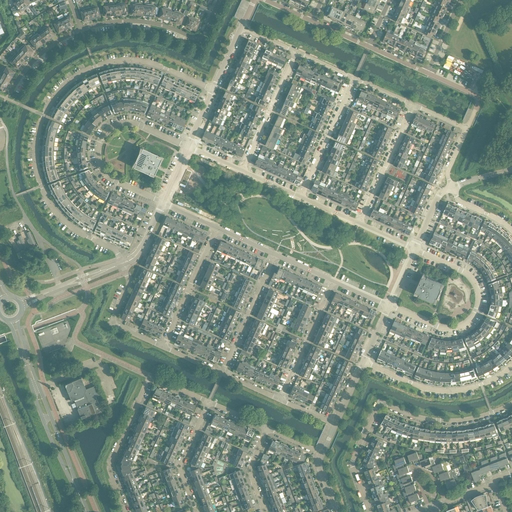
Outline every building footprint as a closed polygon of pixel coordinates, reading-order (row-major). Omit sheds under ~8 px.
[(24,10),(25,10),(26,10),(18,0),(17,0),(18,1),(17,2),(16,2),(14,4),(15,6),(11,9),(13,15),(17,12),(17,13),(19,12),(21,11),(21,12),(22,12),(23,11),(24,11),(24,10)] [(28,8),(28,7),(29,6),(28,5),(29,5),(29,4),(31,3),(28,0),(18,0),(26,10),(26,9),(27,8),(28,8)] [(437,6),(435,9),(445,13),(447,8),(445,7),(446,4),(438,0),(436,5),(437,6)] [(364,9),(375,14),(377,8),(366,3),(364,9)] [(399,6),(397,6),(396,8),(408,13),(410,8),(408,7),(400,3),(399,6)] [(328,14),(327,17),(333,19),(338,9),(329,5),(325,13),(328,14)] [(88,8),(87,8),(86,8),(89,21),(91,20),(90,19),(91,19),(92,20),(95,19),(92,7),(91,7),(89,8),(88,8)] [(93,7),(92,7),(95,19),(96,19),(96,17),(97,17),(97,18),(100,17),(98,7),(96,8),(96,7),(95,7),(93,7)] [(164,7),(163,7),(163,9),(161,8),(158,18),(161,19),(162,18),(163,18),(162,20),(164,20),(168,8),(167,8),(166,8),(164,7)] [(84,9),(83,10),(82,10),(82,11),(81,12),(83,22),(86,21),(86,20),(87,20),(88,21),(89,21),(86,8),(85,9),(84,9)] [(169,8),(168,8),(164,20),(165,21),(166,19),(167,20),(169,21),(173,12),(171,11),(172,10),(171,10),(170,9),(169,8)] [(345,8),(344,11),(343,11),(338,22),(344,25),(349,14),(350,11),(345,8)] [(403,18),(405,19),(408,13),(396,8),(395,10),(397,11),(395,14),(403,18)] [(338,9),(333,19),(338,22),(343,11),(338,9)] [(432,14),(431,17),(438,20),(440,18),(442,19),(445,13),(435,9),(434,13),(433,12),(432,14)] [(176,11),(175,11),(174,11),(174,12),(173,12),(169,21),(172,22),(173,21),(174,22),(173,23),(175,23),(179,11),(178,11),(177,11),(176,11)] [(180,12),(179,12),(179,11),(175,23),(176,24),(177,23),(178,23),(177,24),(181,25),(184,15),(182,15),(183,14),(181,13),(181,12),(180,12)] [(350,27),(355,16),(349,14),(344,25),(350,27)] [(392,16),(391,19),(401,23),(403,18),(395,14),(394,17),(392,16)] [(66,16),(64,17),(63,17),(69,28),(70,28),(70,26),(71,26),(71,27),(74,25),(69,16),(68,17),(68,16),(66,16)] [(356,30),(361,19),(355,16),(350,27),(356,30)] [(440,24),(437,23),(438,20),(431,17),(430,16),(426,25),(428,26),(428,25),(437,30),(440,24)] [(60,19),(59,19),(58,20),(64,31),(65,30),(64,29),(66,28),(66,30),(69,28),(63,17),(62,18),(60,19)] [(192,17),(191,17),(190,17),(190,18),(188,17),(184,26),(187,28),(188,27),(189,27),(188,29),(189,29),(195,18),(194,17),(193,17),(192,17)] [(195,18),(189,29),(191,30),(191,29),(192,29),(192,30),(195,31),(196,29),(199,30),(202,23),(198,21),(198,20),(197,19),(196,18),(195,18)] [(362,33),(367,22),(361,19),(356,30),(362,33)] [(57,21),(55,22),(54,22),(55,23),(54,24),(58,33),(61,31),(62,30),(62,32),(64,31),(58,20),(57,21)] [(426,29),(425,29),(423,33),(431,37),(432,34),(435,35),(437,30),(428,25),(428,26),(426,29)] [(44,28),(43,29),(50,39),(51,38),(51,37),(52,36),(52,37),(55,35),(49,27),(48,28),(47,27),(46,27),(45,28),(44,28)] [(40,31),(40,32),(40,33),(39,34),(45,42),(48,40),(47,40),(48,39),(49,40),(50,39),(43,29),(42,29),(41,30),(40,31)] [(385,43),(386,41),(389,43),(393,35),(387,32),(385,36),(383,40),(382,42),(385,43)] [(394,32),(393,35),(389,43),(392,44),(391,46),(394,47),(398,37),(399,34),(394,32)] [(35,35),(34,35),(34,36),(41,46),(42,45),(41,44),(42,43),(43,44),(45,42),(39,34),(38,35),(38,34),(37,34),(36,34),(35,35)] [(31,38),(31,39),(30,39),(31,40),(30,41),(36,49),(39,47),(38,46),(39,46),(40,47),(41,46),(34,36),(33,36),(32,37),(31,38)] [(403,40),(398,37),(394,47),(396,48),(397,46),(400,48),(403,40)] [(248,40),(247,43),(245,42),(244,44),(257,50),(259,45),(248,40)] [(404,52),(409,42),(403,40),(400,48),(403,49),(402,51),(404,52)] [(410,40),(409,42),(404,52),(407,53),(408,51),(411,53),(414,44),(415,45),(416,42),(410,40)] [(244,46),(245,47),(244,50),(254,55),(257,50),(244,44),(244,46)] [(414,54),(413,56),(415,57),(420,47),(415,45),(414,44),(411,53),(414,54)] [(21,47),(20,48),(29,56),(30,55),(29,55),(30,54),(31,54),(33,52),(26,45),(25,46),(24,45),(22,46),(21,47)] [(421,59),(426,50),(420,47),(415,57),(421,59)] [(18,50),(18,51),(18,52),(18,53),(25,60),(27,58),(27,57),(28,58),(29,56),(20,48),(19,49),(19,50),(18,50)] [(266,63),(267,60),(271,50),(269,49),(269,51),(265,50),(264,53),(263,56),(262,58),(260,61),(266,63)] [(242,53),(241,52),(240,54),(250,59),(250,58),(252,59),(254,55),(244,50),(242,53)] [(272,53),(273,51),(271,50),(267,60),(272,63),(276,54),(272,53)] [(14,55),(13,56),(12,56),(22,65),(23,64),(22,63),(22,62),(23,62),(25,60),(18,53),(17,54),(16,54),(15,54),(14,55)] [(248,63),(250,59),(240,54),(239,56),(241,57),(239,60),(248,63)] [(279,54),(279,55),(276,54),(272,63),(277,65),(281,55),(279,54)] [(286,59),(282,57),(283,55),(281,55),(277,65),(282,67),(286,59)] [(11,59),(10,60),(11,61),(10,62),(17,69),(19,66),(20,65),(21,66),(22,65),(12,56),(12,57),(11,58),(11,59)] [(250,65),(248,64),(248,63),(239,60),(238,63),(236,62),(236,64),(246,68),(248,69),(250,65)] [(243,73),(246,68),(236,64),(235,66),(236,66),(235,70),(243,73)] [(303,67),(300,65),(296,73),(301,76),(306,66),(304,65),(303,67)] [(307,66),(306,66),(301,76),(300,78),(305,80),(310,70),(307,68),(307,66)] [(2,70),(2,71),(12,77),(13,76),(12,76),(13,75),(15,72),(6,67),(6,68),(5,68),(4,68),(3,68),(3,69),(2,70)] [(313,71),(310,70),(305,80),(310,82),(315,70),(314,69),(313,71)] [(234,73),(232,72),(231,74),(241,78),(243,73),(235,70),(234,73)] [(317,71),(315,70),(310,82),(315,84),(316,82),(320,74),(316,73),(317,71)] [(0,74),(0,75),(1,76),(0,77),(9,82),(10,79),(10,78),(12,79),(12,77),(2,71),(1,72),(1,73),(0,73),(0,74)] [(99,73),(103,84),(107,82),(104,71),(99,73)] [(157,73),(152,71),(148,82),(153,84),(157,73)] [(272,74),(267,72),(265,77),(275,82),(276,80),(274,79),(276,76),(272,74)] [(153,84),(157,85),(162,75),(157,73),(153,84)] [(96,86),(100,85),(96,74),(91,76),(96,86)] [(239,83),(241,78),(231,74),(230,76),(232,76),(230,79),(239,83)] [(320,74),(316,82),(321,85),(325,75),(323,74),(323,75),(320,74)] [(327,75),(325,75),(321,85),(326,87),(329,78),(326,77),(327,75)] [(96,86),(91,76),(86,78),(92,88),(96,86)] [(169,78),(164,76),(159,86),(165,89),(169,78)] [(0,83),(6,87),(7,86),(6,85),(7,84),(7,85),(9,82),(0,77),(0,83)] [(274,84),(275,82),(265,77),(263,82),(271,86),(273,83),(274,84)] [(86,78),(83,80),(82,81),(88,91),(92,88),(86,78)] [(174,80),(169,78),(165,89),(170,91),(174,80)] [(329,78),(326,87),(331,89),(335,79),(333,78),(333,80),(329,78)] [(237,88),(239,83),(230,79),(229,83),(227,82),(227,84),(237,88)] [(336,81),(337,80),(335,79),(331,89),(339,93),(343,83),(340,82),(339,83),(336,81)] [(170,91),(174,93),(179,83),(174,80),(170,91)] [(80,82),(79,83),(77,84),(84,94),(88,91),(82,81),(80,82)] [(263,82),(261,87),(271,92),(271,90),(270,89),(271,86),(263,82)] [(184,85),(179,83),(174,93),(179,95),(184,85)] [(77,84),(74,86),(73,87),(81,96),(84,94),(77,84)] [(226,89),(234,93),(237,88),(227,84),(226,85),(227,86),(226,89)] [(292,87),(290,86),(289,88),(299,93),(302,88),(297,85),(294,84),(293,84),(292,87)] [(189,87),(184,85),(179,95),(184,98),(189,87)] [(72,88),(70,90),(69,91),(77,99),(81,96),(73,87),(72,88)] [(194,89),(189,87),(184,98),(189,100),(194,89)] [(261,87),(258,92),(267,96),(268,93),(270,93),(271,92),(261,87)] [(299,99),(302,94),(299,93),(289,88),(288,90),(290,91),(289,94),(299,99)] [(189,100),(194,102),(199,91),(194,89),(189,100)] [(68,92),(66,93),(65,94),(74,103),(77,99),(69,91),(68,92)] [(225,91),(224,95),(222,94),(221,96),(231,100),(233,95),(225,91)] [(358,94),(355,101),(362,104),(367,93),(362,91),(360,95),(358,94)] [(267,100),(265,99),(267,96),(258,92),(256,97),(266,101),(267,100)] [(372,96),(367,93),(362,104),(367,106),(372,96)] [(64,96),(62,98),(62,99),(71,106),(74,103),(65,94),(64,96)] [(295,103),(295,102),(297,103),(299,99),(289,94),(287,97),(286,96),(285,98),(295,103)] [(221,101),(229,105),(231,100),(221,96),(220,97),(222,98),(221,101)] [(372,108),(377,98),(372,96),(367,106),(372,108)] [(265,103),(266,102),(266,101),(256,97),(254,102),(262,106),(264,103),(265,103)] [(286,101),(284,104),(293,108),(295,103),(285,98),(284,100),(286,101)] [(326,99),(324,98),(322,103),(332,107),(333,106),(331,105),(333,102),(330,100),(327,99),(326,99)] [(377,111),(382,100),(377,98),(372,108),(377,111)] [(60,100),(59,101),(58,103),(68,110),(71,106),(62,99),(60,100)] [(134,111),(139,112),(143,101),(136,100),(136,102),(134,111)] [(382,113),(386,102),(382,100),(377,111),(382,113)] [(110,103),(111,105),(114,113),(119,111),(117,103),(116,101),(110,103)] [(143,101),(139,112),(144,114),(148,106),(149,104),(143,101)] [(219,104),(218,104),(217,106),(227,110),(229,105),(221,101),(219,104)] [(386,102),(382,113),(387,115),(388,112),(391,104),(386,102)] [(58,104),(56,106),(55,107),(65,113),(68,110),(58,103),(58,104)] [(332,107),(322,103),(320,108),(328,112),(329,109),(331,109),(332,107)] [(261,108),(253,104),(251,109),(261,114),(262,112),(260,111),(261,108)] [(285,116),(289,106),(292,108),(293,108),(284,104),(280,114),(285,116)] [(388,112),(388,113),(387,115),(391,117),(393,114),(393,115),(396,107),(391,104),(388,112)] [(151,105),(150,107),(147,115),(152,117),(156,107),(151,105)] [(103,108),(101,106),(96,109),(102,119),(107,116),(103,108)] [(107,116),(112,114),(108,106),(103,108),(107,116)] [(227,110),(217,106),(216,107),(218,108),(216,111),(225,115),(226,116),(228,111),(227,110)] [(55,107),(53,112),(63,117),(65,113),(55,107)] [(157,120),(161,109),(156,107),(152,117),(157,120)] [(393,115),(398,117),(402,109),(396,107),(393,115)] [(328,112),(320,108),(317,113),(327,117),(328,115),(327,115),(328,112)] [(98,122),(102,119),(96,109),(95,110),(90,114),(93,116),(92,116),(98,122)] [(162,122),(166,111),(161,109),(157,120),(162,122)] [(251,109),(249,114),(257,118),(258,115),(260,115),(261,114),(251,109)] [(356,118),(358,113),(350,110),(348,115),(356,118)] [(166,111),(162,122),(167,124),(171,114),(166,111)] [(212,115),(222,120),(225,115),(216,111),(215,114),(213,114),(212,115)] [(312,116),(315,118),(324,121),(325,118),(327,119),(327,117),(317,113),(315,111),(312,116)] [(53,112),(50,117),(61,122),(63,117),(53,112)] [(171,126),(176,116),(171,114),(167,124),(171,126)] [(257,118),(249,114),(246,119),(256,123),(257,122),(255,121),(257,118)] [(220,125),(222,120),(212,115),(211,117),(213,118),(212,121),(220,125)] [(348,115),(346,120),(353,123),(356,118),(348,115)] [(416,128),(421,118),(416,115),(411,125),(416,128)] [(95,126),(98,122),(92,116),(88,120),(95,126)] [(176,128),(181,118),(176,116),(171,126),(176,128)] [(280,128),(284,118),(279,116),(274,126),(283,129),(280,128)] [(182,131),(186,120),(181,118),(176,128),(182,131)] [(256,124),(256,123),(246,119),(244,118),(242,123),(252,128),(254,124),(255,125),(256,124)] [(315,118),(313,123),(323,127),(324,125),(322,125),(324,121),(315,118)] [(421,130),(426,120),(421,118),(416,128),(421,130)] [(58,129),(60,124),(57,123),(55,122),(52,121),(49,119),(47,124),(50,126),(53,127),(55,128),(58,129)] [(95,126),(88,120),(85,126),(92,130),(95,126)] [(353,123),(346,120),(343,125),(354,129),(356,125),(353,123)] [(427,130),(431,122),(426,120),(421,130),(422,128),(427,130)] [(427,130),(432,132),(436,125),(431,122),(427,130)] [(251,131),(252,128),(242,123),(240,128),(242,129),(252,133),(253,131),(251,131)] [(321,128),(322,129),(323,127),(313,123),(311,128),(319,131),(321,128)] [(50,126),(47,124),(45,130),(49,130),(51,131),(54,132),(57,133),(58,129),(55,128),(53,127),(50,126)] [(80,130),(81,131),(89,135),(92,130),(85,126),(84,126),(83,125),(80,130)] [(343,125),(341,129),(352,134),(354,129),(343,125)] [(393,129),(385,125),(383,130),(390,134),(393,129)] [(280,134),(283,129),(274,126),(273,129),(271,128),(270,130),(280,134)] [(249,134),(251,135),(252,133),(242,129),(240,128),(238,133),(248,138),(249,134)] [(350,139),(352,134),(341,129),(339,134),(350,139)] [(278,139),(280,134),(270,130),(270,132),(271,132),(270,135),(278,139)] [(318,133),(310,130),(308,135),(318,139),(318,137),(317,137),(318,133)] [(390,134),(383,130),(380,135),(388,139),(390,134)] [(448,130),(446,133),(445,135),(453,138),(455,133),(448,130)] [(204,142),(206,143),(210,133),(205,131),(201,139),(205,140),(204,142)] [(80,133),(78,132),(75,139),(86,142),(88,137),(80,133)] [(208,142),(212,143),(215,135),(210,133),(206,143),(208,144),(208,142)] [(308,135),(305,133),(303,138),(314,143),(315,140),(317,141),(318,139),(308,135)] [(350,139),(339,134),(337,140),(347,144),(350,139)] [(378,140),(386,144),(388,139),(380,135),(378,134),(375,139),(378,140)] [(220,137),(215,135),(212,143),(215,145),(214,146),(216,147),(220,137)] [(276,144),(278,139),(270,135),(268,139),(267,138),(266,140),(276,144)] [(412,144),(415,139),(407,135),(404,140),(412,144)] [(443,140),(451,143),(453,138),(445,135),(443,140)] [(221,148),(225,139),(220,137),(216,147),(218,148),(218,146),(221,148)] [(300,143),(303,145),(313,149),(314,147),(312,147),(314,143),(303,138),(300,143)] [(75,139),(78,139),(77,146),(85,147),(86,142),(75,139)] [(224,151),(226,152),(230,142),(225,139),(221,148),(225,149),(224,151)] [(274,149),(276,144),(266,140),(265,141),(267,142),(265,146),(274,149)] [(378,140),(376,145),(384,149),(386,144),(378,140)] [(402,145),(410,149),(412,144),(404,140),(402,145)] [(441,145),(449,148),(451,143),(443,140),(441,145)] [(343,145),(344,145),(336,141),(333,147),(341,150),(344,151),(346,146),(343,145)] [(235,144),(230,142),(226,152),(227,153),(228,151),(231,152),(235,144)] [(240,146),(235,144),(231,152),(234,154),(234,155),(235,156),(240,146)] [(373,144),(371,149),(374,150),(382,154),(384,149),(376,145),(373,144)] [(313,149),(303,145),(301,149),(309,153),(311,150),(312,151),(313,149)] [(400,150),(408,154),(410,149),(402,145),(400,150)] [(439,150),(446,153),(449,148),(441,145),(439,150)] [(241,157),(245,148),(240,146),(235,156),(237,157),(238,155),(241,157)] [(344,151),(341,150),(333,147),(331,151),(341,156),(344,151)] [(149,174),(149,173),(154,175),(161,159),(157,157),(157,155),(142,148),(140,154),(141,154),(137,163),(136,162),(133,167),(149,174)] [(309,153),(301,149),(299,154),(309,159),(309,157),(308,156),(309,153)] [(371,155),(379,159),(382,154),(374,150),(371,149),(369,154),(371,155)] [(398,155),(406,159),(408,154),(400,150),(398,155)] [(436,155),(444,158),(446,153),(439,150),(436,155)] [(339,161),(341,156),(331,151),(329,156),(339,161)] [(265,157),(259,154),(255,165),(260,167),(263,159),(265,157)] [(308,161),(309,159),(299,154),(296,160),(305,163),(306,160),(308,161)] [(406,159),(398,155),(396,160),(403,163),(406,165),(409,160),(406,159)] [(442,163),(444,158),(436,155),(434,159),(442,163)] [(337,166),(339,161),(329,156),(327,161),(337,166)] [(370,157),(368,156),(365,161),(376,166),(378,161),(370,157)] [(265,170),(268,162),(263,159),(260,167),(265,170)] [(270,159),(269,162),(268,162),(265,170),(270,172),(273,164),(274,161),(270,159)] [(432,164),(440,168),(442,163),(434,159),(432,164)] [(396,160),(393,165),(401,169),(403,163),(396,160)] [(335,171),(337,166),(327,161),(325,166),(335,171)] [(363,166),(374,171),(376,166),(365,161),(363,166)] [(77,171),(79,170),(87,167),(86,162),(75,165),(77,171)] [(275,174),(278,166),(273,164),(270,172),(275,174)] [(280,164),(278,166),(275,174),(280,176),(284,167),(284,166),(280,164)] [(430,169),(438,173),(440,168),(432,164),(430,169)] [(322,172),(330,175),(332,176),(335,171),(325,166),(322,172)] [(372,176),(374,171),(363,166),(361,171),(372,176)] [(288,170),(288,169),(284,167),(280,176),(284,178),(288,171),(288,170)] [(430,169),(427,168),(425,173),(435,178),(438,173),(430,169)] [(90,175),(88,170),(80,173),(82,176),(79,177),(81,180),(90,175)] [(294,183),(298,175),(299,172),(294,170),(293,173),(289,181),(294,183)] [(288,171),(284,178),(289,181),(293,173),(288,171)] [(361,171),(364,172),(361,177),(369,181),(372,176),(361,171)] [(59,173),(57,174),(54,175),(51,176),(48,176),(45,177),(47,183),(50,181),(53,180),(55,179),(58,178),(60,178),(59,173)] [(425,179),(425,180),(433,183),(435,178),(425,173),(422,178),(425,179)] [(81,180),(85,185),(93,179),(90,175),(81,180)] [(300,185),(303,177),(298,175),(294,183),(300,185)] [(361,177),(359,182),(367,185),(369,181),(361,177)] [(386,182),(393,186),(396,187),(399,182),(388,177),(386,182)] [(93,179),(85,185),(89,190),(96,183),(93,179)] [(316,180),(311,190),(316,193),(321,182),(316,180)] [(61,185),(59,181),(56,182),(54,183),(51,184),(48,185),(50,190),(53,189),(56,187),(58,186),(61,185)] [(353,186),(365,191),(367,185),(359,182),(356,181),(353,186)] [(432,185),(423,181),(420,186),(422,187),(430,190),(432,185)] [(316,193),(321,195),(325,187),(326,184),(321,182),(316,193)] [(391,191),(393,186),(386,182),(383,187),(391,191)] [(100,186),(96,183),(89,190),(93,195),(94,195),(100,186)] [(60,191),(63,189),(61,185),(58,186),(56,187),(53,189),(50,190),(53,195),(56,193),(58,192),(60,191)] [(94,195),(99,198),(104,189),(100,186),(94,195)] [(329,189),(325,187),(321,195),(326,197),(329,189)] [(389,195),(391,191),(383,187),(381,192),(389,195)] [(422,187),(420,191),(428,195),(430,190),(422,187)] [(65,193),(63,189),(60,191),(58,192),(56,193),(53,195),(55,200),(58,198),(61,196),(63,195),(65,193)] [(105,202),(109,192),(104,189),(99,198),(105,202)] [(326,197),(331,199),(334,191),(329,189),(326,197)] [(339,194),(334,191),(331,199),(336,202),(339,194)] [(339,194),(336,202),(341,204),(345,193),(340,191),(339,194)] [(417,196),(425,200),(428,195),(420,191),(418,191),(416,196),(417,196)] [(381,192),(379,197),(387,201),(389,195),(381,192)] [(55,200),(58,204),(61,202),(63,200),(66,199),(68,197),(65,193),(63,195),(61,196),(58,198),(55,200)] [(111,193),(107,203),(112,205),(117,195),(111,193)] [(349,198),(350,196),(345,193),(341,204),(346,206),(349,198)] [(117,208),(122,197),(117,195),(112,205),(117,208)] [(425,200),(417,196),(415,201),(423,205),(425,200)] [(69,202),(71,201),(68,197),(66,199),(63,200),(61,202),(58,204),(62,208),(64,206),(66,204),(69,202)] [(122,210),(126,200),(122,197),(117,208),(122,210)] [(346,206),(351,208),(354,200),(349,198),(346,206)] [(127,212),(131,202),(126,200),(122,210),(127,212)] [(351,208),(356,211),(359,203),(354,200),(351,208)] [(421,210),(423,205),(415,201),(413,200),(410,205),(413,206),(421,210)] [(71,201),(69,202),(66,204),(64,206),(62,208),(65,212),(68,210),(70,208),(72,206),(74,204),(71,201)] [(133,212),(136,204),(131,202),(127,212),(132,214),(133,212)] [(447,203),(443,214),(448,216),(452,206),(450,205),(450,204),(447,203)] [(75,209),(77,207),(74,204),(72,206),(70,208),(68,210),(65,212),(69,216),(71,214),(73,211),(75,209)] [(141,206),(136,204),(133,212),(138,214),(141,206)] [(141,206),(138,214),(136,217),(142,219),(146,209),(141,206)] [(411,211),(418,215),(421,210),(413,206),(411,211)] [(455,207),(452,206),(448,216),(453,218),(458,208),(455,207)] [(71,214),(69,216),(73,220),(75,217),(77,215),(79,213),(80,211),(77,207),(75,209),(73,211),(71,214)] [(460,209),(458,208),(453,218),(458,220),(462,210),(460,209)] [(379,211),(373,209),(370,217),(375,219),(379,211)] [(18,210),(5,216),(6,220),(20,214),(18,210)] [(465,211),(462,210),(458,220),(463,223),(467,212),(465,211)] [(84,213),(80,211),(79,213),(77,215),(75,217),(73,220),(77,223),(79,220),(81,218),(83,216),(84,213)] [(380,221),(383,214),(379,211),(375,219),(380,221)] [(470,214),(470,213),(467,212),(463,223),(468,225),(472,215),(470,214)] [(88,216),(84,213),(83,216),(81,218),(79,220),(77,223),(82,226),(83,223),(85,221),(87,218),(88,216)] [(385,224),(388,216),(383,214),(380,221),(385,224)] [(394,215),(393,218),(388,216),(385,224),(390,226),(394,215)] [(398,220),(399,218),(394,215),(390,226),(395,228),(398,220)] [(475,215),(475,216),(472,215),(468,225),(473,227),(477,217),(475,215)] [(92,218),(88,216),(87,218),(85,221),(83,223),(82,226),(86,229),(88,226),(89,223),(91,221),(92,218)] [(166,217),(163,224),(168,227),(172,219),(166,217)] [(480,218),(477,217),(473,227),(478,229),(482,219),(480,218)] [(86,229),(91,231),(93,228),(94,225),(95,223),(96,221),(92,218),(91,221),(89,223),(88,226),(86,229)] [(177,221),(172,219),(168,227),(173,229),(177,221)] [(400,230),(403,223),(398,220),(395,228),(400,230)] [(484,221),(480,230),(484,233),(490,222),(487,221),(487,222),(485,220),(484,221)] [(104,224),(98,221),(97,224),(96,226),(95,229),(94,232),(99,234),(100,232),(101,229),(103,226),(104,224)] [(181,223),(177,221),(173,229),(178,231),(181,223)] [(492,224),(490,222),(484,233),(488,235),(494,226),(492,224)] [(186,226),(181,223),(178,231),(183,233),(186,226)] [(404,233),(408,225),(403,223),(400,230),(404,233)] [(99,234),(104,237),(105,234),(106,231),(107,228),(109,226),(104,224),(103,226),(101,229),(100,232),(99,234)] [(410,235),(413,227),(408,225),(404,233),(410,235)] [(113,228),(109,226),(107,228),(106,231),(105,234),(104,237),(109,239),(110,236),(111,233),(112,231),(113,228)] [(187,238),(188,236),(191,228),(186,226),(183,233),(182,236),(187,238)] [(497,227),(494,226),(488,235),(492,237),(499,228),(497,227)] [(118,230),(113,228),(112,231),(111,233),(110,236),(109,239),(114,241),(115,238),(116,235),(117,233),(118,230)] [(196,230),(191,228),(188,236),(193,238),(196,230)] [(501,230),(499,228),(492,237),(496,240),(503,232),(501,230)] [(123,233),(118,230),(117,233),(116,235),(115,238),(114,241),(119,243),(120,240),(121,238),(123,233)] [(191,241),(196,243),(197,240),(198,240),(201,232),(196,230),(193,238),(191,241)] [(198,240),(203,242),(206,235),(201,232),(198,240)] [(440,235),(434,232),(430,243),(435,245),(438,237),(440,235)] [(496,240),(500,243),(507,235),(505,233),(505,234),(503,232),(496,240)] [(128,235),(123,233),(121,238),(120,240),(119,243),(123,246),(125,243),(126,240),(127,237),(128,235)] [(14,236),(20,250),(24,248),(18,234),(14,236)] [(123,246),(128,248),(130,245),(131,242),(132,240),(133,237),(128,235),(127,237),(126,240),(125,243),(123,246)] [(440,235),(439,237),(438,237),(435,245),(440,247),(444,237),(440,235)] [(500,243),(503,247),(511,239),(509,237),(507,235),(500,243)] [(168,241),(158,237),(155,242),(165,246),(168,241)] [(445,250),(449,239),(444,237),(440,247),(445,250)] [(450,252),(454,241),(449,239),(445,250),(450,252)] [(511,240),(511,239),(503,247),(506,250),(511,245),(511,240)] [(221,241),(217,250),(221,252),(225,243),(221,241)] [(454,254),(459,244),(454,241),(450,252),(454,254)] [(161,250),(163,251),(165,246),(155,242),(153,247),(161,250)] [(230,245),(225,243),(221,252),(226,254),(230,245)] [(459,244),(454,254),(459,256),(463,248),(464,246),(459,244)] [(234,247),(230,245),(226,254),(231,256),(234,247)] [(159,255),(161,250),(153,247),(151,252),(159,255)] [(239,250),(234,247),(231,256),(235,258),(239,250)] [(459,256),(465,259),(468,251),(463,248),(459,256)] [(244,252),(239,250),(235,258),(240,260),(244,252)] [(471,250),(467,260),(472,262),(477,253),(471,250)] [(195,260),(197,255),(189,251),(187,256),(195,260)] [(156,260),(159,255),(151,252),(148,256),(156,260)] [(248,254),(244,252),(240,260),(245,262),(248,254)] [(483,256),(477,253),(472,262),(476,265),(483,256)] [(253,256),(248,254),(245,262),(249,264),(253,256)] [(148,256),(146,261),(154,265),(156,260),(148,256)] [(193,265),(195,260),(187,256),(185,261),(193,265)] [(258,258),(253,256),(249,264),(254,267),(258,258)] [(488,261),(483,256),(476,265),(479,269),(488,261)] [(258,258),(254,267),(258,269),(258,271),(260,272),(263,267),(260,266),(263,260),(258,258)] [(146,261),(144,267),(152,270),(154,265),(146,261)] [(190,269),(193,265),(185,261),(183,266),(190,269)] [(488,261),(479,269),(483,273),(492,266),(488,261)] [(219,267),(211,263),(208,267),(217,271),(219,267)] [(188,274),(190,269),(183,266),(180,271),(188,274)] [(492,266),(483,273),(485,277),(493,273),(495,271),(492,266)] [(217,271),(208,267),(206,272),(215,276),(217,271)] [(280,278),(284,270),(279,267),(276,273),(274,272),(272,277),(275,278),(275,277),(280,279),(280,278)] [(154,273),(151,272),(143,268),(141,274),(149,277),(151,278),(154,273)] [(285,281),(289,272),(284,270),(280,278),(285,281)] [(186,279),(188,274),(180,271),(178,276),(186,279)] [(215,276),(206,272),(204,277),(213,281),(215,276)] [(289,283),(293,274),(289,272),(285,281),(289,283)] [(485,277),(488,282),(496,279),(493,273),(485,277)] [(146,282),(149,277),(141,274),(139,279),(146,282)] [(294,285),(298,276),(293,274),(289,283),(294,285)] [(178,276),(176,281),(184,285),(186,279),(178,276)] [(299,287),(303,278),(298,276),(294,285),(299,287)] [(204,277),(202,281),(211,285),(213,281),(204,277)] [(434,303),(436,298),(435,297),(439,289),(440,289),(443,284),(427,277),(426,279),(422,277),(415,292),(419,295),(419,296),(434,303)] [(253,282),(245,278),(242,283),(251,287),(253,282)] [(303,289),(307,280),(303,278),(299,287),(303,289)] [(144,287),(146,282),(139,279),(136,283),(144,287)] [(308,291),(312,282),(307,280),(303,289),(308,291)] [(497,281),(489,284),(490,289),(501,287),(499,280),(497,281)] [(200,286),(208,290),(211,285),(202,281),(200,286)] [(183,286),(175,283),(172,282),(170,287),(180,292),(183,286)] [(313,293),(317,285),(312,282),(308,291),(313,293)] [(144,287),(136,283),(134,288),(144,293),(146,288),(144,287)] [(249,291),(251,287),(242,283),(240,287),(249,291)] [(317,295),(321,287),(317,285),(313,293),(317,295)] [(168,292),(178,296),(180,292),(170,287),(168,292)] [(247,296),(249,291),(240,287),(238,292),(247,296)] [(140,297),(142,298),(144,293),(134,288),(132,293),(140,297)] [(276,298),(278,293),(269,289),(267,294),(276,298)] [(170,293),(168,298),(165,296),(165,297),(176,301),(178,296),(168,292),(170,293)] [(245,301),(247,296),(238,292),(236,297),(245,301)] [(140,297),(132,293),(130,298),(137,302),(140,297)] [(335,293),(332,301),(337,303),(341,295),(335,293)] [(273,302),(276,298),(267,294),(265,299),(273,302)] [(342,305),(346,298),(341,295),(337,303),(342,305)] [(163,301),(174,306),(176,301),(165,297),(163,301)] [(206,302),(196,298),(195,297),(193,302),(204,307),(206,302)] [(243,305),(245,301),(236,297),(234,301),(243,305)] [(137,302),(130,298),(127,303),(135,307),(137,302)] [(346,310),(350,300),(346,298),(342,305),(341,308),(346,310)] [(271,307),(273,302),(265,299),(263,303),(271,307)] [(351,313),(355,302),(350,300),(346,310),(351,313)] [(161,306),(172,311),(174,306),(163,301),(161,306)] [(234,301),(232,306),(240,310),(243,305),(234,301)] [(201,312),(204,307),(193,302),(191,307),(201,312)] [(356,315),(360,304),(355,302),(351,313),(356,315)] [(135,307),(127,303),(125,308),(133,312),(135,307)] [(263,303),(261,308),(269,312),(271,307),(263,303)] [(312,308),(303,304),(301,309),(310,313),(312,308)] [(362,314),(365,306),(360,304),(356,315),(357,312),(362,314)] [(164,308),(161,313),(169,316),(172,311),(161,306),(161,307),(164,308)] [(367,317),(370,309),(365,306),(362,314),(367,317)] [(201,312),(191,307),(188,311),(199,316),(201,312)] [(237,317),(240,312),(229,307),(226,312),(237,317)] [(133,312),(125,308),(123,313),(131,316),(133,312)] [(261,308),(258,313),(267,316),(269,312),(261,308)] [(299,314),(307,318),(310,313),(301,309),(299,314)] [(372,319),(375,311),(370,309),(367,317),(372,319)] [(498,312),(489,309),(488,314),(495,318),(498,312)] [(199,316),(188,311),(186,316),(197,321),(199,316)] [(226,312),(224,316),(235,321),(237,317),(226,312)] [(121,318),(124,319),(128,322),(131,316),(123,313),(121,318)] [(258,313),(256,317),(265,321),(267,316),(258,313)] [(334,317),(327,313),(324,318),(335,323),(337,318),(334,317)] [(297,319),(305,322),(307,318),(299,314),(297,319)] [(184,321),(195,326),(197,321),(186,316),(184,321)] [(224,316),(222,321),(233,326),(235,321),(224,316)] [(494,328),(497,322),(487,317),(484,321),(494,328)] [(330,327),(332,322),(335,323),(324,318),(322,323),(330,327)] [(144,319),(140,327),(145,329),(149,322),(144,319)] [(263,323),(255,319),(253,324),(264,329),(266,324),(263,323)] [(295,323),(303,327),(305,322),(297,319),(295,323)] [(222,321),(220,326),(231,331),(233,326),(222,321)] [(394,321),(390,332),(395,334),(400,323),(394,321)] [(481,326),(490,333),(494,328),(484,321),(481,326)] [(150,332),(154,324),(149,322),(145,329),(150,332)] [(292,328),(301,332),(303,327),(295,323),(292,328)] [(330,327),(322,323),(320,328),(330,333),(333,328),(330,327)] [(400,323),(395,334),(400,336),(405,325),(400,323)] [(154,324),(150,332),(155,334),(159,326),(154,324)] [(253,324),(251,329),(262,334),(264,329),(253,324)] [(405,338),(406,335),(410,327),(405,325),(400,336),(405,338)] [(160,336),(164,328),(159,326),(155,334),(160,336)] [(220,326),(218,330),(229,335),(231,331),(220,326)] [(366,331),(356,326),(354,332),(364,336),(366,331)] [(481,326),(478,329),(483,336),(486,338),(490,333),(481,326)] [(410,340),(411,338),(414,330),(410,327),(406,335),(405,338),(410,340)] [(330,333),(320,328),(318,333),(325,336),(328,338),(330,333)] [(262,334),(251,329),(249,334),(257,338),(259,333),(262,334)] [(478,329),(474,333),(479,340),(483,336),(478,329)] [(221,332),(219,337),(227,340),(229,335),(218,330),(218,331),(221,332)] [(411,338),(416,340),(419,332),(414,330),(411,338)] [(352,336),(354,337),(362,341),(364,336),(354,332),(352,336)] [(424,334),(419,332),(416,340),(421,342),(424,334)] [(325,337),(325,336),(318,333),(315,338),(326,343),(328,338),(325,337)] [(474,333),(469,335),(473,343),(475,346),(480,342),(479,340),(474,333)] [(183,337),(178,334),(175,343),(180,345),(183,337)] [(184,334),(183,337),(180,345),(184,347),(189,336),(184,334)] [(257,338),(249,334),(246,339),(257,344),(260,339),(257,338)] [(421,342),(426,344),(429,336),(424,334),(421,342)] [(464,338),(468,346),(473,343),(469,335),(464,338)] [(189,336),(184,347),(189,349),(194,339),(189,336)] [(362,341),(354,337),(352,342),(359,346),(362,341)] [(289,341),(288,341),(286,345),(294,348),(297,341),(292,338),(290,341),(289,341)] [(313,343),(321,347),(323,348),(326,343),(315,338),(313,343)] [(432,338),(428,345),(427,348),(433,351),(434,348),(437,339),(432,338)] [(466,349),(462,338),(457,340),(459,348),(460,351),(466,349)] [(193,351),(198,341),(194,339),(189,349),(193,351)] [(257,344),(246,339),(244,344),(255,349),(257,344)] [(440,352),(440,349),(442,341),(437,339),(434,348),(433,351),(440,352)] [(202,345),(203,343),(198,341),(193,351),(198,353),(202,345)] [(359,346),(352,342),(349,341),(347,346),(349,347),(357,351),(359,346)] [(211,349),(212,346),(208,344),(206,347),(203,355),(207,357),(211,349)] [(211,349),(207,357),(212,359),(219,345),(217,344),(216,347),(216,348),(212,346),(211,349)] [(254,349),(255,349),(244,344),(242,349),(252,354),(254,349)] [(206,347),(202,345),(198,353),(203,355),(206,347)] [(217,362),(221,353),(222,351),(218,349),(220,347),(221,346),(219,345),(212,359),(217,362)] [(291,353),(294,348),(286,345),(284,350),(291,353)] [(323,350),(320,348),(312,345),(310,350),(320,355),(323,350)] [(511,350),(506,346),(503,349),(511,357),(511,356),(511,350)] [(357,351),(349,347),(347,352),(355,356),(357,351)] [(509,359),(511,357),(503,349),(500,353),(507,361),(509,359)] [(289,358),(291,353),(284,350),(281,355),(289,358)] [(308,355),(315,358),(318,360),(320,355),(310,350),(308,355)] [(379,362),(379,361),(382,362),(386,352),(381,350),(377,360),(379,362)] [(345,357),(353,361),(355,356),(347,352),(345,357)] [(387,365),(391,354),(386,352),(382,362),(384,363),(384,364),(387,365)] [(505,363),(507,361),(500,353),(496,356),(503,365),(505,363)] [(389,366),(392,367),(396,357),(391,354),(387,365),(389,366)] [(287,363),(289,358),(281,355),(279,360),(287,363)] [(308,355),(305,360),(316,365),(318,360),(315,358),(308,355)] [(496,356),(492,359),(499,368),(501,366),(503,365),(496,356)] [(397,369),(401,359),(396,357),(392,367),(394,368),(397,369)] [(344,359),(343,362),(339,361),(338,363),(350,368),(352,363),(344,359)] [(402,371),(406,361),(401,359),(397,369),(399,370),(402,371)] [(497,369),(499,368),(492,359),(489,361),(495,371),(497,370),(497,369)] [(277,365),(285,368),(287,363),(279,360),(277,365)] [(316,365),(305,360),(303,365),(313,369),(315,365),(316,365)] [(237,366),(236,370),(241,373),(245,363),(242,361),(241,363),(239,362),(239,363),(238,362),(236,366),(237,366)] [(406,374),(411,363),(406,361),(402,371),(404,372),(404,373),(406,374)] [(489,361),(485,364),(490,373),(492,372),(495,371),(489,361)] [(250,365),(245,363),(241,373),(246,375),(249,367),(250,365)] [(336,368),(339,369),(347,373),(350,368),(338,363),(336,368)] [(412,376),(416,366),(411,363),(406,374),(409,375),(409,374),(412,376)] [(487,374),(490,373),(485,364),(480,366),(485,376),(487,375),(487,374)] [(249,367),(246,375),(251,377),(254,369),(255,367),(250,365),(249,367)] [(303,365),(301,370),(311,374),(313,369),(303,365)] [(482,377),(483,377),(485,376),(480,366),(476,368),(480,378),(482,377)] [(255,367),(254,369),(251,377),(256,379),(259,371),(257,370),(258,368),(255,367)] [(417,378),(419,379),(423,369),(419,367),(414,377),(417,378)] [(469,370),(472,381),(475,380),(474,380),(477,379),(473,368),(473,369),(472,368),(471,369),(470,369),(469,369),(469,370)] [(337,374),(345,378),(347,373),(339,369),(337,374)] [(422,380),(424,381),(428,370),(423,369),(419,379),(422,380)] [(306,378),(309,379),(311,374),(301,370),(299,375),(306,378)] [(256,379),(261,381),(264,374),(259,371),(256,379)] [(269,376),(264,374),(261,381),(265,384),(269,376)] [(335,379),(343,383),(345,378),(337,374),(335,379)] [(274,378),(269,376),(265,384),(270,386),(274,378)] [(276,388),(280,378),(275,376),(274,378),(270,386),(276,388)] [(77,406),(78,409),(77,409),(81,419),(100,411),(98,406),(99,405),(96,397),(99,395),(95,386),(86,390),(81,378),(64,385),(71,401),(74,400),(75,403),(73,404),(74,405),(74,407),(77,406)] [(333,384),(341,388),(343,383),(335,379),(333,384)] [(293,387),(290,395),(295,397),(298,389),(300,386),(295,384),(293,387)] [(333,384),(331,389),(338,392),(341,388),(333,384)] [(156,388),(152,397),(158,400),(162,389),(160,388),(160,390),(156,388)] [(162,389),(158,400),(163,402),(168,392),(166,391),(165,392),(162,391),(163,390),(162,389)] [(303,391),(298,389),(295,397),(300,399),(303,391)] [(331,389),(328,394),(336,397),(338,392),(331,389)] [(308,394),(303,391),(300,399),(305,401),(308,394)] [(168,392),(163,402),(169,405),(173,396),(170,394),(170,393),(168,392)] [(305,401),(310,404),(313,396),(308,394),(305,401)] [(328,394),(326,399),(334,402),(336,397),(328,394)] [(173,396),(169,405),(174,407),(179,397),(177,396),(176,397),(173,396)] [(180,399),(181,398),(179,397),(174,407),(180,410),(184,400),(180,399)] [(326,399),(324,404),(332,407),(334,402),(326,399)] [(188,401),(187,402),(184,400),(180,410),(185,412),(190,402),(188,401)] [(191,404),(192,403),(190,402),(185,412),(191,415),(195,406),(191,404)] [(324,404),(321,409),(329,413),(332,407),(324,404)] [(146,407),(144,410),(143,410),(142,412),(152,417),(155,411),(146,407)] [(142,416),(140,415),(139,417),(150,422),(152,417),(142,412),(143,413),(142,416)] [(215,414),(211,423),(216,426),(221,416),(219,415),(218,416),(215,414)] [(386,415),(381,424),(386,427),(391,418),(388,417),(389,416),(386,415)] [(223,417),(221,416),(216,426),(222,429),(226,419),(223,418),(223,417)] [(138,420),(140,420),(138,423),(147,428),(150,422),(139,417),(138,420)] [(393,418),(393,419),(391,418),(386,427),(392,429),(396,420),(393,418)] [(504,419),(504,418),(502,419),(506,429),(511,427),(507,418),(504,419)] [(229,421),(226,419),(222,429),(227,431),(232,421),(230,420),(229,421)] [(501,433),(507,431),(506,429),(502,419),(499,420),(499,421),(497,422),(501,433)] [(398,421),(396,420),(392,429),(397,431),(400,422),(398,421)] [(234,422),(232,421),(227,431),(233,434),(237,424),(234,423),(234,422)] [(186,431),(188,426),(180,422),(178,428),(186,431)] [(403,423),(400,422),(397,431),(402,433),(406,423),(403,423)] [(137,427),(135,426),(134,428),(145,433),(147,428),(138,423),(137,427)] [(408,425),(408,424),(406,423),(402,433),(407,435),(410,426),(408,425)] [(491,424),(491,423),(488,424),(492,437),(493,438),(499,435),(494,423),(491,424)] [(240,426),(237,424),(233,434),(238,436),(243,426),(241,425),(240,426)] [(486,436),(487,438),(492,437),(488,424),(486,425),(486,426),(483,426),(486,436)] [(178,428),(175,426),(173,431),(184,436),(186,431),(178,428)] [(245,427),(243,426),(238,436),(244,438),(248,428),(248,429),(245,428),(245,427)] [(413,426),(410,426),(407,435),(413,437),(416,426),(413,426)] [(418,428),(418,427),(416,426),(413,437),(412,439),(418,440),(419,438),(421,428),(418,428)] [(481,427),(481,426),(478,427),(481,437),(486,436),(483,426),(481,427)] [(133,431),(135,431),(133,434),(142,439),(145,433),(134,428),(133,431)] [(250,430),(251,429),(248,428),(244,438),(249,441),(254,432),(250,430)] [(174,437),(173,437),(181,441),(184,436),(173,431),(173,432),(172,433),(171,435),(171,436),(174,437)] [(215,438),(212,437),(204,433),(202,438),(210,442),(212,443),(215,438)] [(132,438),(131,437),(130,439),(140,444),(142,439),(133,434),(132,438)] [(171,442),(179,446),(181,441),(173,437),(171,442)] [(202,438),(199,443),(210,448),(212,443),(210,442),(202,438)] [(371,446),(373,447),(382,451),(384,447),(383,446),(385,443),(374,438),(371,444),(372,444),(371,446)] [(137,449),(140,444),(130,439),(129,442),(130,442),(128,445),(137,449)] [(276,442),(272,440),(268,450),(274,452),(279,442),(276,441),(276,442)] [(169,447),(177,451),(179,446),(171,442),(169,447)] [(279,442),(274,452),(279,455),(284,444),(282,443),(281,445),(278,443),(279,442)] [(208,453),(210,448),(199,443),(197,448),(208,453)] [(286,445),(284,444),(279,455),(285,457),(289,448),(286,446),(286,445)] [(125,450),(135,455),(137,449),(128,445),(127,449),(126,448),(125,450)] [(373,447),(371,446),(370,449),(369,449),(366,454),(375,458),(377,455),(379,456),(382,451),(373,447)] [(164,451),(175,456),(177,451),(169,447),(167,452),(164,451)] [(289,448),(285,457),(290,460),(295,449),(290,447),(289,448)] [(206,458),(208,453),(197,448),(195,453),(205,457),(206,458)] [(244,458),(247,452),(239,449),(236,454),(244,458)] [(297,451),(297,450),(295,449),(290,460),(296,462),(298,463),(304,461),(305,458),(303,453),(300,452),(300,453),(297,451)] [(122,456),(132,460),(135,455),(125,450),(124,452),(125,453),(123,456),(122,456)] [(162,456),(172,461),(175,456),(164,451),(162,456)] [(420,461),(423,460),(421,454),(418,455),(417,452),(407,455),(410,461),(413,460),(414,464),(420,461)] [(203,462),(205,457),(195,453),(193,458),(201,462),(203,462)] [(236,454),(234,453),(232,458),(242,462),(244,458),(236,454)] [(505,453),(499,455),(500,458),(497,459),(500,467),(500,469),(505,467),(505,465),(509,463),(505,453)] [(365,468),(366,468),(376,464),(376,463),(374,462),(375,458),(366,454),(364,460),(365,461),(363,464),(365,468)] [(121,466),(130,466),(132,460),(122,456),(121,458),(122,458),(121,462),(122,463),(121,466)] [(160,461),(162,462),(170,466),(172,461),(162,456),(160,459),(160,460),(160,461)] [(491,472),(496,470),(496,468),(500,467),(497,459),(496,456),(490,458),(491,462),(488,463),(491,470),(491,472)] [(403,464),(406,463),(404,457),(399,459),(398,458),(398,457),(397,457),(396,457),(395,458),(395,459),(395,460),(394,460),(395,463),(393,465),(395,471),(398,470),(404,467),(403,464)] [(435,465),(432,457),(429,458),(423,460),(420,461),(422,467),(425,466),(426,469),(432,467),(435,466),(435,465)] [(190,463),(191,464),(191,467),(197,468),(197,466),(198,467),(201,467),(203,462),(201,462),(193,458),(190,463)] [(230,463),(240,468),(242,462),(232,458),(230,463)] [(260,466),(257,467),(259,472),(267,469),(265,464),(266,464),(267,460),(262,458),(260,461),(261,462),(260,466)] [(481,462),(482,465),(479,466),(483,475),(487,474),(487,472),(491,470),(488,463),(487,459),(481,462)] [(439,475),(448,471),(446,466),(448,465),(446,461),(435,465),(435,466),(432,467),(434,473),(437,471),(439,475)] [(305,462),(296,466),(298,472),(309,468),(308,465),(307,466),(305,462)] [(366,468),(365,468),(366,471),(365,471),(367,477),(376,474),(375,470),(377,469),(376,465),(376,464),(366,468)] [(122,473),(121,473),(121,476),(132,472),(130,466),(121,466),(120,466),(122,469),(120,469),(122,473)] [(404,467),(398,470),(399,472),(396,474),(398,480),(401,479),(407,476),(406,473),(409,472),(407,466),(404,467)] [(481,480),(479,476),(483,475),(479,466),(473,468),(474,471),(471,472),(475,482),(481,480)] [(200,468),(198,468),(196,469),(197,468),(191,467),(191,471),(190,471),(192,477),(200,474),(202,473),(200,468)] [(170,468),(159,472),(161,477),(172,473),(170,468)] [(308,470),(309,470),(309,468),(298,472),(300,477),(309,474),(308,470)] [(267,469),(259,472),(261,477),(269,474),(267,469)] [(441,480),(444,479),(445,482),(454,479),(453,475),(456,473),(454,469),(448,471),(439,475),(441,480)] [(240,470),(231,473),(229,474),(231,480),(242,475),(240,470)] [(124,481),(134,477),(132,472),(121,476),(122,476),(123,475),(124,479),(123,479),(124,481)] [(166,481),(174,478),(172,473),(161,477),(161,478),(164,476),(166,481)] [(192,477),(194,482),(202,479),(200,474),(192,477)] [(271,474),(269,474),(261,477),(263,482),(273,478),(271,474)] [(311,477),(309,474),(300,477),(302,483),(313,479),(312,477),(311,477)] [(371,485),(373,484),(382,481),(380,476),(377,477),(376,474),(367,477),(369,483),(370,483),(371,485)] [(231,480),(233,485),(243,480),(242,475),(231,480)] [(407,476),(401,479),(402,481),(399,483),(402,489),(405,488),(411,485),(410,482),(413,481),(410,475),(407,476)] [(127,486),(136,483),(134,477),(124,481),(124,484),(126,483),(127,486)] [(168,486),(176,483),(174,478),(166,481),(168,486)] [(205,478),(202,479),(194,482),(196,487),(204,484),(207,483),(205,478)] [(275,483),(273,478),(263,482),(265,487),(275,483)] [(314,481),(313,479),(302,483),(304,488),(314,485),(312,482),(314,481)] [(459,481),(455,482),(454,479),(445,482),(447,488),(450,487),(452,490),(461,487),(459,481)] [(233,485),(235,490),(245,486),(243,480),(233,485)] [(373,484),(371,485),(372,488),(371,488),(373,494),(382,490),(381,487),(384,486),(382,481),(373,484)] [(128,492),(138,488),(136,483),(127,486),(128,490),(127,490),(128,492)] [(167,493),(178,488),(176,483),(168,486),(165,488),(167,493)] [(277,488),(275,483),(265,487),(267,492),(275,489),(277,488)] [(206,489),(204,484),(196,487),(198,492),(206,489)] [(411,485),(405,488),(406,490),(403,492),(405,498),(407,497),(408,497),(414,494),(413,491),(416,490),(414,484),(411,485)] [(315,488),(314,485),(304,488),(306,494),(317,490),(316,488),(315,488)] [(235,490),(236,495),(247,491),(245,486),(235,490)] [(131,498),(141,494),(138,488),(128,492),(129,495),(130,494),(131,498)] [(169,497),(180,493),(178,488),(167,493),(166,493),(166,494),(166,495),(167,495),(168,495),(169,497)] [(211,493),(208,494),(206,489),(198,492),(200,497),(211,493)] [(275,489),(267,492),(269,497),(277,494),(275,489)] [(318,492),(317,490),(306,494),(309,500),(318,496),(317,493),(318,492)] [(377,502),(379,501),(388,498),(386,493),(384,494),(382,490),(373,494),(375,500),(376,500),(377,502)] [(236,495),(238,500),(249,496),(247,491),(236,495)] [(174,502),(182,499),(180,493),(169,497),(169,498),(172,497),(174,502)] [(213,498),(211,493),(200,497),(202,502),(213,498)] [(277,494),(269,497),(270,502),(281,499),(279,493),(277,494)] [(407,497),(408,500),(406,501),(408,507),(418,503),(416,500),(419,499),(417,493),(414,494),(408,497),(407,497)] [(132,504),(143,500),(141,494),(131,498),(132,501),(131,502),(132,504)] [(482,508),(488,506),(483,495),(482,495),(480,495),(479,495),(478,496),(477,496),(475,497),(474,498),(473,498),(478,510),(482,508)] [(238,500),(240,505),(251,501),(249,496),(238,500)] [(319,499),(318,496),(309,500),(311,505),(321,501),(320,499),(319,499)] [(202,502),(203,507),(215,503),(213,498),(202,502)] [(379,501),(377,502),(378,505),(377,505),(379,511),(389,507),(387,504),(390,503),(388,498),(379,501)] [(176,507),(184,504),(182,499),(174,502),(176,507)] [(281,499),(270,502),(272,507),(280,504),(283,504),(281,499)] [(135,509),(145,505),(143,500),(132,504),(133,506),(134,506),(135,509)] [(242,510),(245,509),(253,506),(251,501),(240,505),(242,510)] [(321,504),(322,503),(321,501),(311,505),(313,511),(320,509),(322,508),(321,504)] [(215,503),(203,507),(205,511),(213,509),(212,504),(215,503)]
